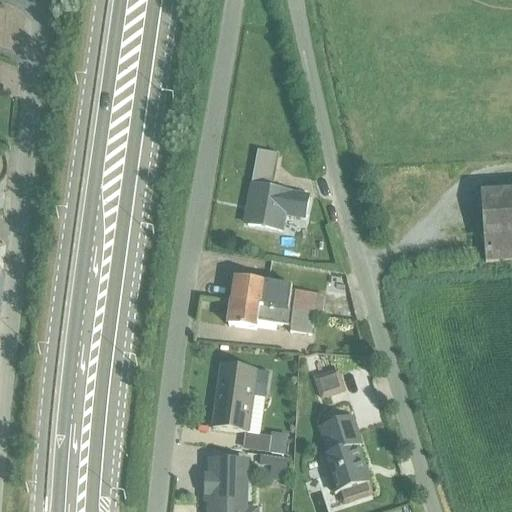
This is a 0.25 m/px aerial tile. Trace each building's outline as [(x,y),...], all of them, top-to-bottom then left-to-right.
[(253,202),(248,227),(283,233),(287,217),(305,221),(309,197),(270,189),(276,156),(258,153),(250,201),(253,202)] [(511,192),(481,194),(486,265),(511,262),(511,192)] [(440,249),(461,244),(459,233),(437,238),(440,249)] [(232,303),(315,315),(328,317),(330,298),(291,292),(290,296),(266,293),(268,284),(236,280),(232,303)] [(290,296),(291,292),(291,287),(268,284),(266,293),(290,296)] [(315,315),(232,303),(229,327),(256,331),(258,322),(292,327),(291,334),(312,336),(315,315)] [(249,434),(258,372),(222,367),(213,430),(244,434),(249,435),(249,434)] [(258,372),(249,434),(260,435),(269,374),(258,372)] [(340,372),(313,379),(320,401),(346,394),(340,372)] [(339,495),(370,485),(357,448),(361,447),(352,419),(319,429),(327,456),(320,459),(333,497),(339,495)] [(249,435),(244,434),(243,450),(269,452),(271,438),(249,435)] [(271,438),(269,452),(285,455),(287,440),(271,438)] [(208,478),(206,478),(206,496),(209,496),(209,511),(259,511),(259,509),(248,509),(249,461),(209,460),(208,478)] [(286,470),(273,470),(272,483),(286,483),(286,470)] [(370,485),(339,495),(343,506),(373,496),(370,485)]
